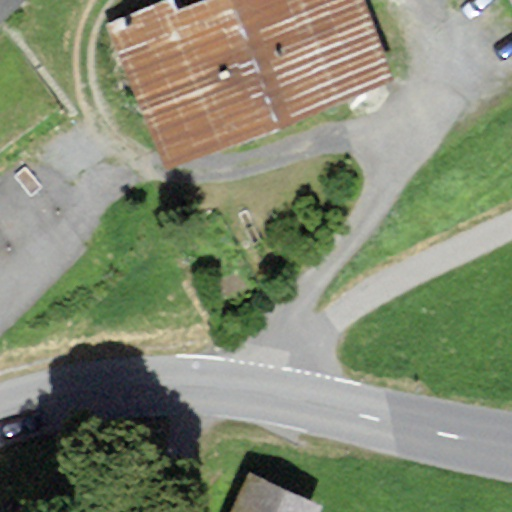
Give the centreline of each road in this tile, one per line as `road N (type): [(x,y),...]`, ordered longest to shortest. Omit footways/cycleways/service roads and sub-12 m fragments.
road 1 (track): [(247,389),(392,179),(372,127),(219,180),(148,162),(99,97),(87,48),(106,0)]
road 2 (unclassified): [(281,397),(293,364),(358,303),(511,226)]
road 3 (tertiary): [(0,422),(49,403),(182,383),(281,397)]
road 4 (tertiary): [(281,397),(511,456)]
